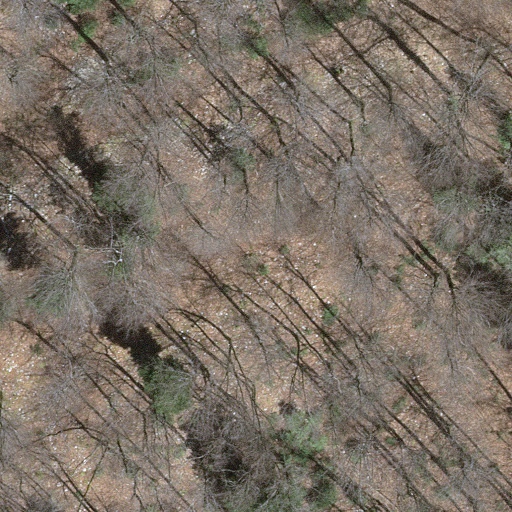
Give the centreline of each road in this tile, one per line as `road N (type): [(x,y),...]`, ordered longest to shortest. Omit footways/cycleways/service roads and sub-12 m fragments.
road 1 (track): [(511,13),(493,7),(402,15),(118,106),(0,156)]
road 2 (track): [(0,139),(127,0)]
